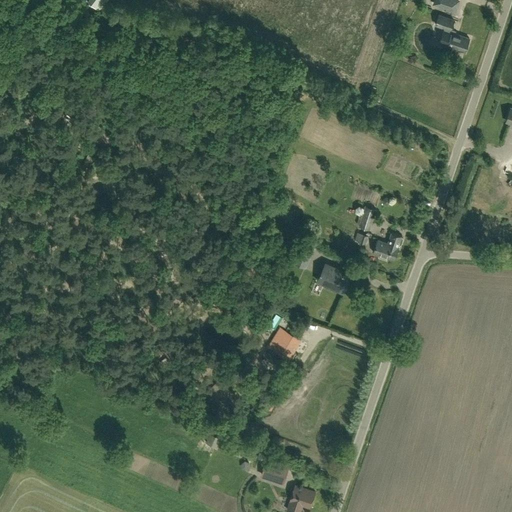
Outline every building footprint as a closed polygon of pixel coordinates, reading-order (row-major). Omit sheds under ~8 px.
[(106,17),(118,0),(102,0),(96,9),(106,17)] [(459,0),(433,0),(432,4),(455,12),(459,0)] [(451,29),(454,20),(439,15),(435,26),(444,29),(450,32),(451,29)] [(439,42),(449,45),(449,46),(465,51),(469,38),(453,33),(454,30),(451,29),(450,32),(444,29),(439,42)] [(359,226),(370,230),(376,209),(365,205),(359,226)] [(366,244),(368,235),(357,232),(355,241),(366,244)] [(391,232),(388,242),(378,239),(373,252),(380,255),(379,256),(386,259),(387,257),(394,259),(399,246),(398,246),(399,243),(401,244),(403,238),(401,237),(402,236),(391,232)] [(302,241),(293,262),(306,268),(315,247),(302,241)] [(343,291),(350,275),(326,264),(318,280),(343,291)] [(249,322),(256,325),(265,309),(258,305),(258,304),(249,300),(249,301),(244,298),(238,309),(242,311),(240,315),(242,316),(240,319),(249,323),(249,322)] [(300,339),(280,327),(268,345),(274,348),(289,357),(300,339)] [(216,448),(223,434),(212,429),(206,443),(216,448)] [(279,462),(267,458),(261,474),(283,482),(286,475),(289,465),(279,462)] [(295,485),(290,501),(287,510),(293,511),(300,511),(303,505),(310,507),(315,492),(295,485)]
